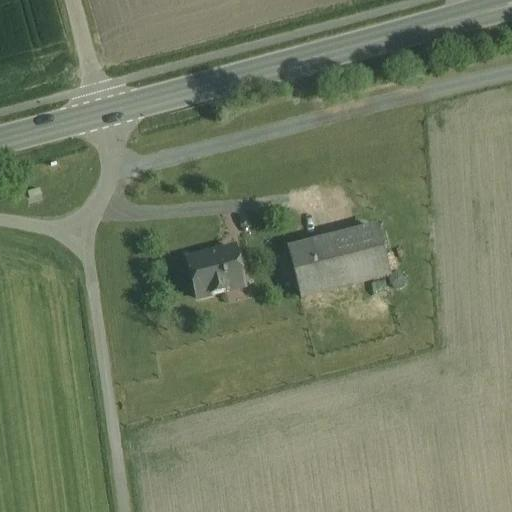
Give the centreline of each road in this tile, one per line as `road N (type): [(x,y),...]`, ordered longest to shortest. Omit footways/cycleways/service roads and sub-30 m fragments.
road 1 (primary): [(100,113),(511,1)]
road 2 (unclassified): [(0,219),(77,232),(94,210),(110,156),(100,113)]
